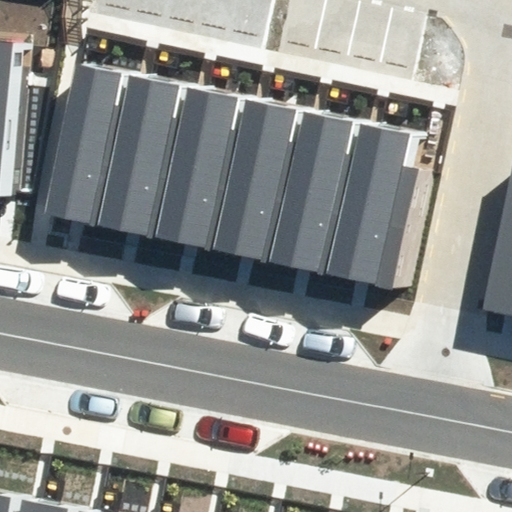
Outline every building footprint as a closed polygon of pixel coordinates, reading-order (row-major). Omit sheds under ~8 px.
[(36,43),(0,39),(0,192),(21,195),(36,43)] [(66,212),(124,225),(158,72),(100,59),(66,212)] [(124,225),(182,238),(216,85),(158,72),(124,225)] [(182,238),(240,250),(274,97),(216,85),(182,238)] [(240,250),(298,263),(332,110),(274,97),(240,250)] [(298,263),(356,276),(390,123),(332,110),(298,263)] [(356,276),(414,289),(440,173),(423,169),(431,132),(390,123),(356,276)] [(511,260),(502,308),(511,309),(511,260)] [(0,511),(43,511),(46,499),(0,490),(0,511)] [(43,511),(103,511),(104,510),(46,499),(43,511)]
